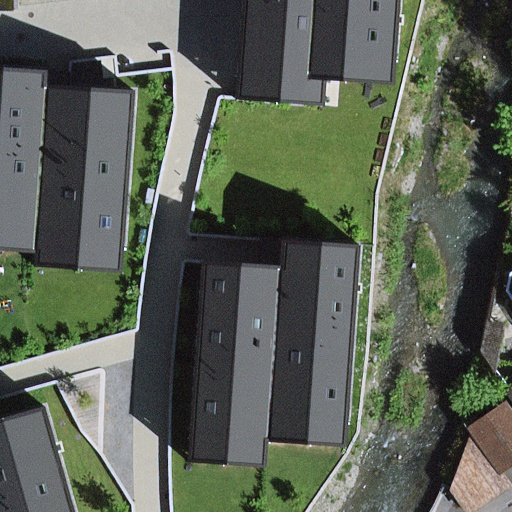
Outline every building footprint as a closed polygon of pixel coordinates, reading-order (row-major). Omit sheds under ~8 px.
[(0,0),(0,11),(13,12),(13,0),(0,0)] [(407,0),(233,0),(226,113),(333,116),(336,91),(402,96),(407,0)] [(55,63),(0,59),(0,261),(32,264),(31,277),(131,284),(144,85),(55,76),(55,63)] [(271,259),(193,254),(177,473),(274,481),(275,453),(356,459),(367,240),(272,233),(271,259)] [(489,334),(485,352),(496,368),(503,337),(489,334)] [(0,511),(84,511),(51,398),(0,413),(0,511)] [(511,416),(505,406),(502,408),(498,402),(470,422),(474,434),(452,491),(466,511),(473,511),(510,487),(501,473),(511,465),(511,416)]
